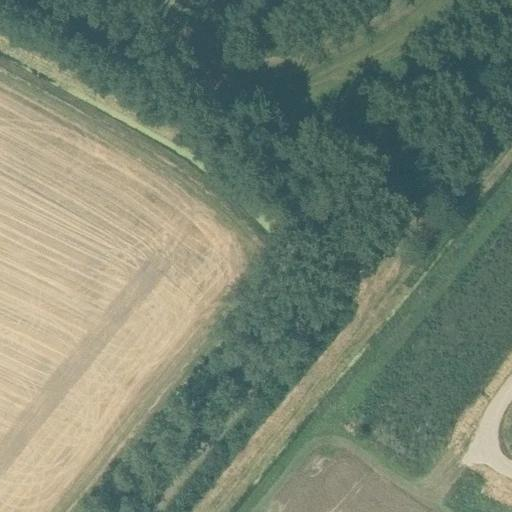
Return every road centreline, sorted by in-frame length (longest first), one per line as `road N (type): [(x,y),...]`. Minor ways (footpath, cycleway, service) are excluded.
road 1 (track): [(152,511),(326,298),(338,266),(338,238),(268,96)]
road 2 (track): [(268,96),(219,96),(174,37),(107,0)]
road 3 (track): [(268,96),(389,39),(434,0)]
